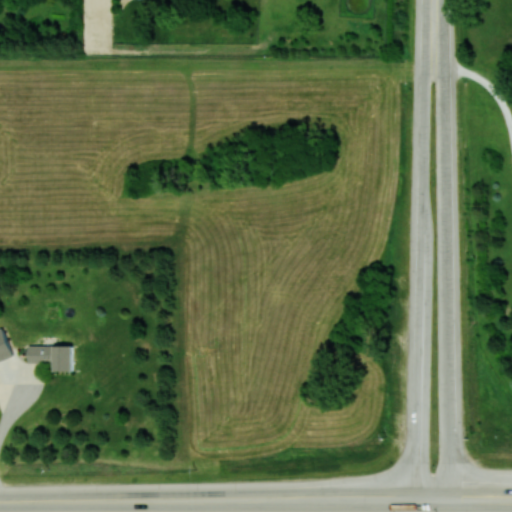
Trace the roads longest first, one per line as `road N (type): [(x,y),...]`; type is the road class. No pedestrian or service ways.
road 1 (secondary): [(447,501),(442,82),(433,60)]
road 2 (secondary): [(433,60),(425,82),(417,501)]
road 3 (secondary): [(0,501),(417,501)]
